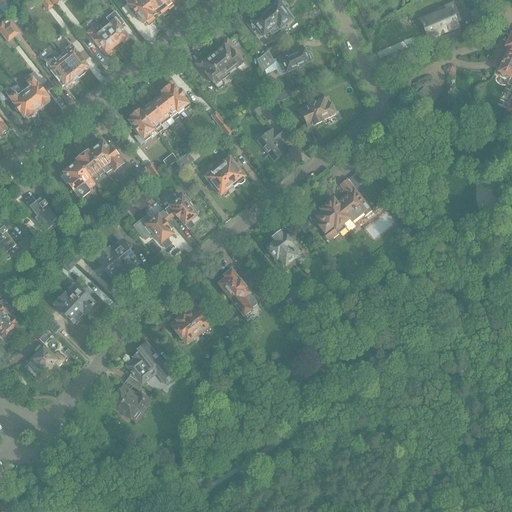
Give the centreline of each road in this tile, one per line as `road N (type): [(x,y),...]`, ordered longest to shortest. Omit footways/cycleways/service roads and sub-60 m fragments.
road 1 (residential): [(43,427),(129,313),(383,111),(333,0)]
road 2 (residential): [(0,175),(222,0)]
road 3 (unknown): [(380,103),(511,15)]
